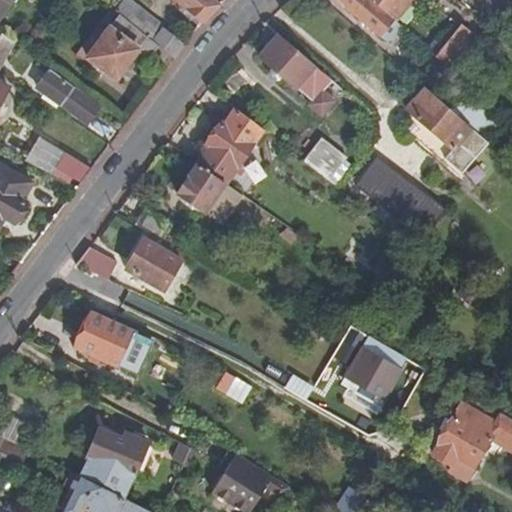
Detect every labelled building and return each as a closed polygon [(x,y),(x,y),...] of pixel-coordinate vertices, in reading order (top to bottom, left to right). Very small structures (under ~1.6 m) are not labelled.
[(0,0),(0,13),(9,0),(0,0)] [(180,0),(207,22),(225,5),(219,0),(180,0)] [(396,20),(372,0),(339,0),(350,10),(373,30),(373,29),(392,45),(406,28),(403,26),(396,20)] [(372,0),(396,20),(413,0),(372,0)] [(474,13),(458,0),(430,0),(415,19),(447,45),(464,26),(474,13)] [(511,0),(467,0),(483,14),(489,7),(499,16),(511,1),(511,0)] [(177,61),(188,47),(131,2),(120,16),(121,17),(160,48),(177,61)] [(151,61),(160,48),(121,17),(90,59),(119,80),(139,52),(151,61)] [(447,45),(438,56),(452,67),(477,38),(464,26),(447,45)] [(5,35),(0,42),(0,68),(2,70),(18,44),(5,35)] [(315,104),(333,82),(281,37),(262,60),(315,104)] [(426,89),(450,111),(460,99),(437,78),(426,89)] [(0,84),(0,108),(10,90),(0,84)] [(65,106),(90,124),(101,109),(66,84),(61,91),(71,98),(65,106)] [(463,176),(489,145),(450,111),(426,89),(407,110),(418,121),(408,133),(443,164),(446,162),(463,176)] [(242,164),(265,132),(238,112),(225,129),(222,127),(207,147),(210,149),(198,166),(226,186),(234,175),(238,178),(247,168),(242,164)] [(307,164),(331,183),(349,160),(325,142),(307,164)] [(61,167),(84,184),(95,169),(72,152),(61,167)] [(429,240),(449,214),(380,160),(358,188),(429,240)] [(226,186),(198,166),(176,195),(202,215),(221,226),(242,197),(226,186)] [(30,196),(0,179),(0,227),(2,224),(13,230),(30,196)] [(126,201),(116,215),(135,226),(144,211),(126,201)] [(144,211),(135,226),(162,241),(164,237),(171,224),(145,209),(144,211)] [(285,241),(293,247),(299,239),(290,233),(285,241)] [(164,237),(162,241),(178,251),(181,246),(164,237)] [(125,269),(163,291),(180,260),(143,239),(125,269)] [(90,248),(77,266),(104,278),(109,281),(118,262),(90,248)] [(116,365),(130,332),(90,313),(74,346),(116,365)] [(339,387),(359,398),(383,354),(363,343),(339,387)] [(233,379),(224,374),(218,385),(227,390),(233,379)] [(421,444),(431,450),(460,405),(449,399),(421,444)] [(491,425),(460,405),(431,450),(430,451),(450,463),(446,469),(463,479),(489,439),(511,453),(511,425),(497,416),(491,425)] [(89,457),(81,476),(125,498),(149,442),(126,432),(123,438),(99,427),(87,456),(89,457)] [(174,461),(182,465),(189,449),(190,448),(182,444),(174,461)] [(199,454),(189,449),(182,465),(191,470),(199,454)] [(291,485),(236,453),(213,493),(247,511),(252,511),(266,487),(284,497),(291,485)] [(81,476),(79,475),(63,509),(69,511),(84,511),(86,509),(91,511),(152,511),(125,498),(81,476)] [(170,491),(165,503),(174,507),(180,495),(170,491)]
